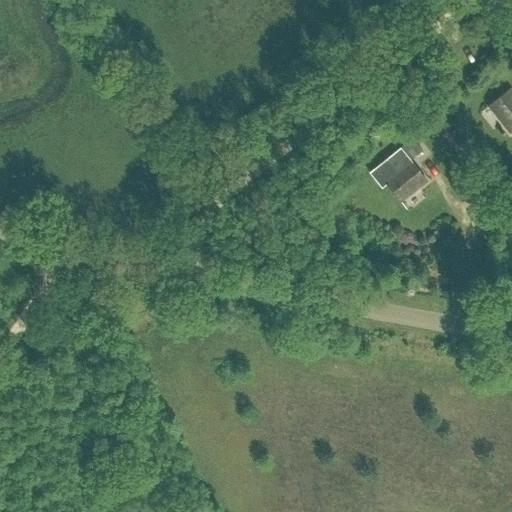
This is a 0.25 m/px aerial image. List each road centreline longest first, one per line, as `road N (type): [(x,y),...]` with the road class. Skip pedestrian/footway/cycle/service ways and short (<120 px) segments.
road 1 (unclassified): [(472,0),(219,202),(193,236),(185,275)]
road 2 (unclassified): [(511,333),(185,275)]
road 3 (unclassified): [(0,353),(68,254)]
